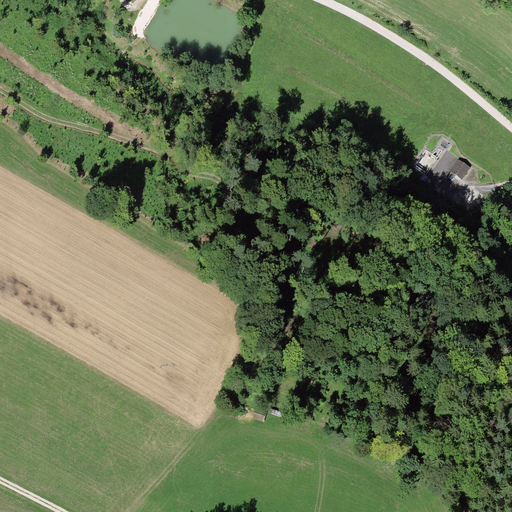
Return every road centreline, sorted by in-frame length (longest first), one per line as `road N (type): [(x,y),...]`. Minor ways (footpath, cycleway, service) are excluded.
road 1 (track): [(323,0),(414,50),(511,125)]
road 2 (track): [(130,511),(208,418)]
